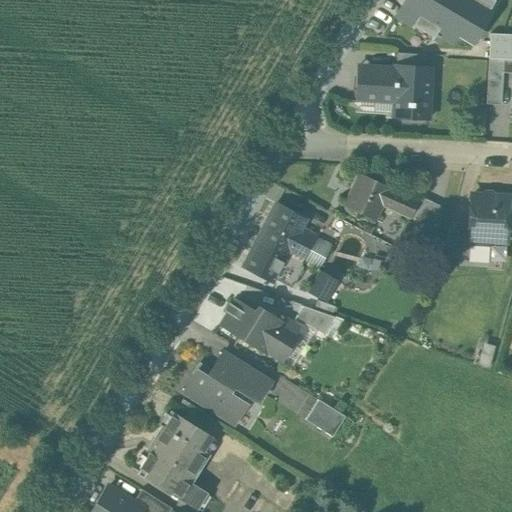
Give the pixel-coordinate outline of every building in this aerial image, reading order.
[(447,0),(409,0),(406,6),(434,23),(447,0)] [(477,5),(468,0),(447,0),(434,23),(436,25),(426,42),(445,53),(446,53),(456,37),(458,37),(477,5)] [(397,65),(413,65),(425,66),(425,54),(397,53),(397,65)] [(489,58),(488,74),(488,79),(502,80),(503,60),(503,59),(489,58)] [(511,72),(511,59),(503,59),(503,72),(511,72)] [(426,117),(427,85),(427,84),(427,66),(394,65),(393,75),(363,74),(363,90),(363,92),(393,93),(393,116),(426,117)] [(487,103),(496,104),(501,104),(502,80),(488,79),(487,103)] [(426,194),(367,169),(352,202),(385,216),(390,204),(417,215),(426,194)] [(510,240),(510,189),(466,189),(468,220),(454,220),(444,255),(472,254),(472,240),(510,240)] [(312,236),(299,229),(304,219),(276,204),(256,242),(284,257),(285,254),(300,262),(312,240),(312,236)] [(270,283),(284,257),(256,242),(242,268),(270,283)] [(341,276),(327,270),(318,293),(331,299),(341,276)] [(240,296),(225,320),(271,347),(285,322),(240,296)] [(296,317),(334,333),(340,319),(303,303),(296,317)] [(269,383),(223,354),(212,371),(199,362),(192,372),(195,375),(185,391),(234,422),(249,397),(257,401),(269,383)] [(345,416),(317,399),(305,419),(332,436),(345,416)] [(164,435),(145,468),(170,482),(190,493),(223,436),(179,410),(164,435)] [(132,502),(107,486),(90,511),(140,511),(142,510),(142,509),(132,502)] [(168,511),(171,508),(141,489),(132,502),(142,509),(142,510),(145,511),(168,511)]
